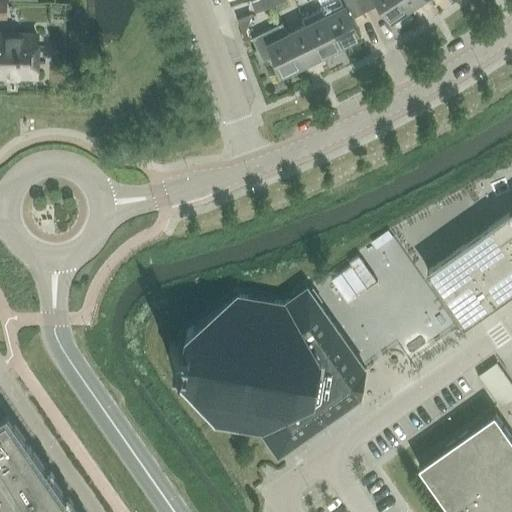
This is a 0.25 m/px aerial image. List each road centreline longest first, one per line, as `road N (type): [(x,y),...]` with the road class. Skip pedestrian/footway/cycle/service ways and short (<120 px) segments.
road 1 (unclassified): [(256,168),(373,117),(511,32)]
road 2 (unclassified): [(325,457),(511,326)]
road 3 (tertiary): [(171,511),(57,343)]
road 4 (residential): [(256,168),(193,0)]
